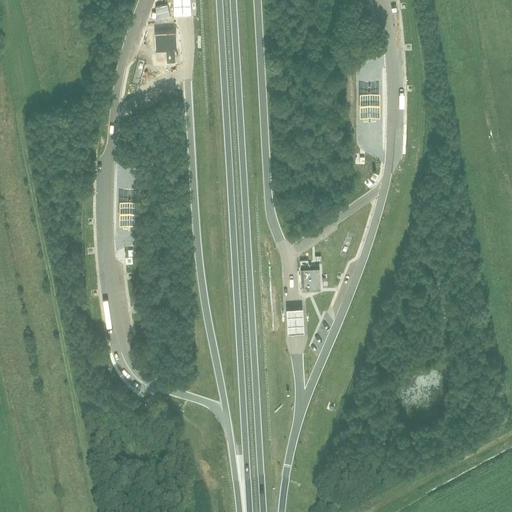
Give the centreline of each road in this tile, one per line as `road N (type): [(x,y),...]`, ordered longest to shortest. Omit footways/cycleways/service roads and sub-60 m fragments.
road 1 (trunk): [(263,511),(233,0)]
road 2 (trunk): [(219,0),(248,511)]
road 3 (track): [(511,431),(365,511)]
